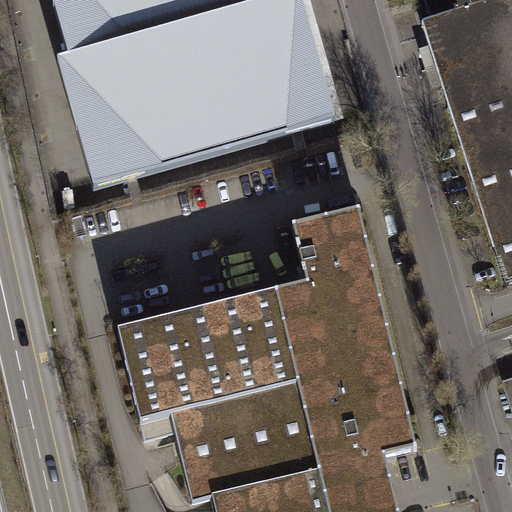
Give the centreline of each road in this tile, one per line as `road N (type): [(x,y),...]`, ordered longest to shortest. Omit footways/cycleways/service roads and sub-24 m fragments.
road 1 (unclassified): [(362,0),(506,511)]
road 2 (primary): [(53,511),(0,273)]
